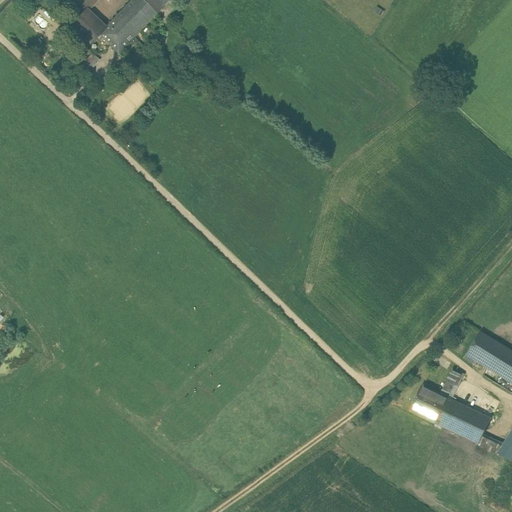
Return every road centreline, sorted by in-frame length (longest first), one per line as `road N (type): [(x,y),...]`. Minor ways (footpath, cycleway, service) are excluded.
road 1 (unclassified): [(0,37),(356,377),(370,385),(386,380),(429,338)]
road 2 (track): [(370,385),(358,408),(217,511)]
road 3 (track): [(429,338),(511,245)]
